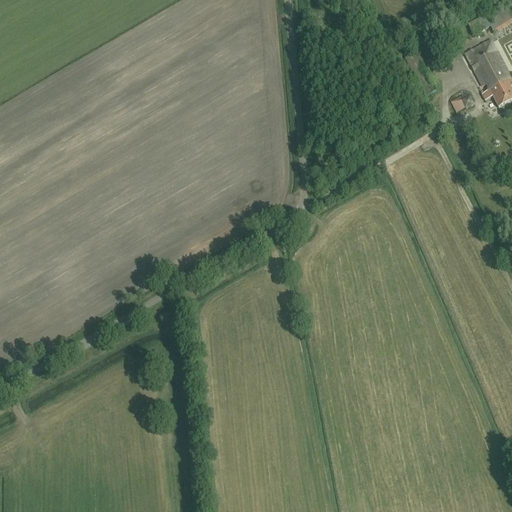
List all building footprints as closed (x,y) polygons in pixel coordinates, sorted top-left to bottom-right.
[(477,23),(483,34),(511,19),(505,9),(490,18),(488,16),(476,22),(477,23)] [(460,43),(461,46),(483,34),(477,23),(455,34),(460,43)] [(511,91),(511,89),(511,88),(511,82),(511,81),(511,80),(491,42),(465,55),(483,88),(486,86),(489,92),(482,95),(485,102),(493,98),(499,109),(511,101),(511,91)] [(426,99),(440,91),(419,52),(405,60),(426,99)] [(457,115),(474,106),(468,94),(451,103),(457,115)]
